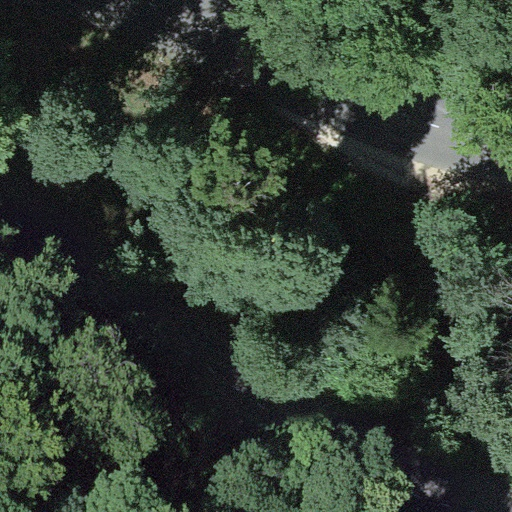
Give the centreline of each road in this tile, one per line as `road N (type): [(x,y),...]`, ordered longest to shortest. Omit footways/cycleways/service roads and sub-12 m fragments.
road 1 (tertiary): [(0,203),(362,454),(475,511)]
road 2 (tertiary): [(511,141),(435,127),(140,0)]
